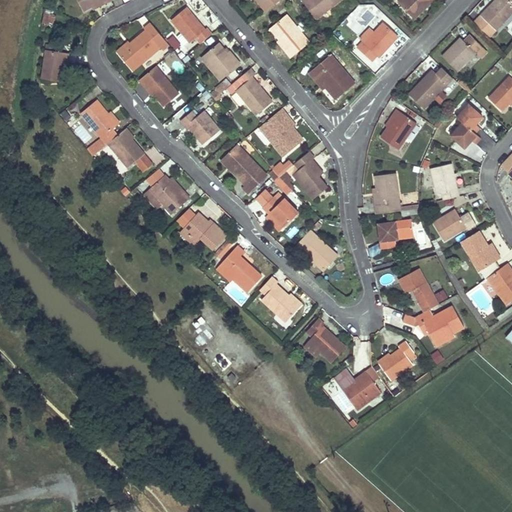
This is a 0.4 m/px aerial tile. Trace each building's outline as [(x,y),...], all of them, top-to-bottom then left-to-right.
[(78,0),(84,10),(93,6),(103,0),(104,0),(107,3),(112,0),(78,0)] [(104,0),(103,0),(93,6),(95,9),(107,3),(104,0)] [(268,10),(260,0),(254,0),(264,13),(268,10)] [(280,0),(260,0),(268,10),(280,0)] [(303,0),(317,18),(340,0),(303,0)] [(400,0),(398,2),(412,17),(424,5),(426,7),(432,0),(400,0)] [(511,0),(500,0),(494,8),(491,5),(481,15),(496,31),(511,13),(511,0)] [(424,5),(412,17),(413,18),(426,7),(424,5)] [(188,8),(168,23),(186,46),(192,42),(196,47),(213,34),(207,27),(205,29),(188,8)] [(53,22),(54,13),(42,12),(41,20),(53,22)] [(288,14),(273,25),(278,32),(276,34),(284,44),(282,46),(291,57),(310,42),(288,14)] [(163,51),(170,45),(152,22),(145,28),(146,30),(131,43),(118,53),(132,69),(160,47),(163,51)] [(362,40),(357,46),(371,60),(376,54),(378,56),(397,36),(383,23),(364,42),(362,40)] [(452,45),(442,56),(458,70),(481,45),(470,35),(464,40),(463,39),(454,47),(452,45)] [(460,37),(452,45),(454,47),(463,39),(460,37)] [(129,41),(117,51),(118,53),(131,43),(129,41)] [(219,43),(201,58),(221,81),(241,64),(230,51),(228,53),(219,43)] [(47,50),(42,79),(63,83),(65,73),(68,73),(71,54),(47,50)] [(331,54),(309,73),(315,80),(318,77),(327,88),(337,100),(356,84),(331,54)] [(157,66),(140,80),(145,87),(147,85),(156,95),(165,106),(180,93),(157,66)] [(422,80),(409,93),(425,109),(453,78),(442,67),(436,72),(435,71),(424,82),(422,80)] [(251,68),(239,78),(244,84),(237,91),(257,114),(273,101),(253,77),(256,74),(251,68)] [(433,69),(422,80),(424,82),(435,71),(433,69)] [(511,76),(510,75),(489,97),(502,110),(510,103),(511,100),(511,76)] [(318,77),(315,80),(324,91),(327,88),(318,77)] [(147,85),(145,87),(153,97),(156,95),(147,85)] [(97,99),(81,112),(106,144),(109,142),(118,135),(113,128),(117,125),(108,113),(97,99)] [(469,103),(457,117),(463,123),(452,135),(466,148),(473,140),(477,144),(482,138),(476,134),(481,128),(477,124),(484,116),(469,103)] [(283,109),(260,127),(285,157),(304,140),(294,128),(285,117),(287,114),(283,109)] [(417,123),(397,109),(392,116),(395,118),(381,137),(398,149),(417,123)] [(111,111),(108,113),(117,125),(120,123),(111,111)] [(193,111),(182,120),(187,126),(189,125),(204,143),(221,130),(205,111),(198,117),(193,111)] [(287,114),(285,117),(294,128),(297,126),(287,114)] [(443,115),(434,126),(438,128),(447,118),(443,115)] [(146,153),(134,139),(131,136),(134,133),(128,127),(118,135),(109,142),(130,167),(146,153)] [(237,144),(223,157),(233,167),(230,169),(246,185),(243,188),(248,194),(267,176),(237,144)] [(298,171),(294,174),(313,199),(329,186),(321,177),(325,172),(313,159),(315,156),(310,150),(293,165),(298,171)] [(223,157),(221,160),(230,169),(233,167),(223,157)] [(441,197),(456,194),(448,161),(428,166),(434,191),(439,190),(441,197)] [(276,179),(279,176),(274,170),(270,174),(275,180),(276,179)] [(396,173),(375,176),(377,192),(379,205),(380,213),(401,210),(400,206),(396,173)] [(167,175),(150,188),(172,214),(191,197),(186,191),(182,194),(167,175)] [(279,176),(276,179),(289,193),(292,190),(279,176)] [(279,191),(274,195),(280,201),(285,197),(279,191)] [(263,206),(270,213),(267,216),(281,231),(287,225),(299,212),(285,197),(280,201),(274,195),(263,206)] [(454,208),(432,222),(442,237),(464,223),(465,226),(474,220),(467,209),(458,215),(454,208)] [(198,212),(183,230),(197,243),(202,238),(214,250),(227,235),(214,223),(212,225),(198,212)] [(412,219),(378,223),(381,249),(395,247),(394,239),(398,238),(398,235),(413,233),(412,219)] [(310,229),(296,245),(324,271),(338,255),(310,229)] [(477,229),(459,241),(477,270),(499,256),(490,241),(486,243),(477,229)] [(183,230),(180,232),(195,246),(197,243),(183,230)] [(219,256),(232,247),(228,242),(215,252),(219,256)] [(238,245),(224,260),(231,267),(227,272),(233,278),(248,291),(263,276),(241,256),(245,251),(238,245)] [(224,260),(216,269),(230,282),(233,278),(227,272),(231,267),(224,260)] [(511,278),(505,269),(508,267),(504,261),(484,276),(502,302),(511,295),(511,278)] [(420,268),(398,279),(406,295),(412,292),(423,313),(429,309),(439,304),(420,268)] [(272,276),(260,289),(266,295),(262,299),(286,322),(300,306),(288,295),(277,285),(279,283),(272,276)] [(435,292),(439,301),(447,297),(444,288),(435,292)] [(291,293),(288,295),(300,306),(302,304),(291,293)] [(423,313),(415,317),(418,324),(422,322),(428,333),(434,343),(453,332),(464,326),(453,305),(433,316),(429,309),(423,313)] [(318,318),(306,331),(312,337),(308,341),(332,362),(345,348),(334,338),(332,340),(328,337),(330,334),(321,326),(323,324),(318,318)] [(207,343),(216,334),(205,321),(195,330),(207,343)] [(422,322),(418,324),(424,335),(428,333),(422,322)] [(453,332),(434,343),(436,346),(455,336),(453,332)] [(405,340),(399,345),(400,347),(391,354),(381,361),(392,378),(412,364),(407,357),(414,353),(405,340)] [(434,363),(443,360),(439,350),(431,352),(434,363)] [(381,361),(391,354),(390,351),(379,359),(381,361)] [(366,370),(359,375),(361,379),(344,391),(358,411),(382,393),(366,370)] [(233,373),(228,378),(232,382),(237,378),(233,373)] [(359,375),(342,388),(344,391),(361,379),(359,375)]
